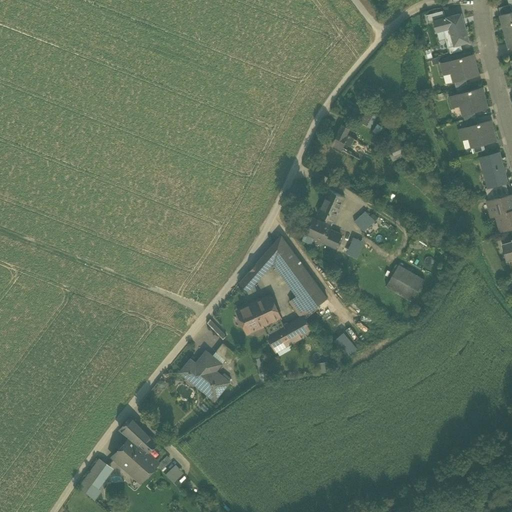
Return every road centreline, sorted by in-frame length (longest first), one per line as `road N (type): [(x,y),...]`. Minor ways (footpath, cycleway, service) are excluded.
road 1 (unclassified): [(54,511),(257,250),(320,118),(381,37)]
road 2 (residential): [(511,127),(487,50),(481,0)]
